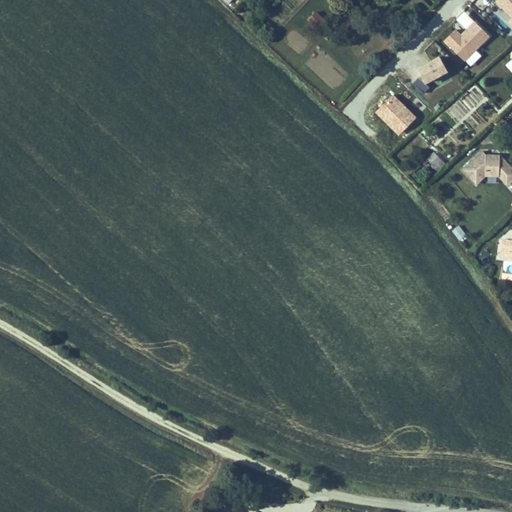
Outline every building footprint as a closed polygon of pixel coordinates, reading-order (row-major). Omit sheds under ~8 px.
[(326,0),(310,0),(310,1),(320,9),(328,1),(326,0)] [(477,50),(501,25),(487,11),(473,25),(467,19),(457,30),(477,50)] [(307,20),(317,32),(327,23),(317,12),(307,20)] [(439,72),(459,61),(452,47),(431,58),(439,72)] [(442,77),(431,67),(425,73),(436,83),(442,77)] [(393,95),(374,114),(399,138),(418,119),(393,95)] [(444,131),(436,139),(445,148),(452,140),(444,131)] [(511,141),(511,138),(497,136),(492,131),(472,150),(486,164),(494,155),(511,157),(511,158),(511,141)] [(437,172),(446,164),(434,152),(426,160),(437,172)] [(460,226),(452,231),(459,242),(467,237),(460,226)]
